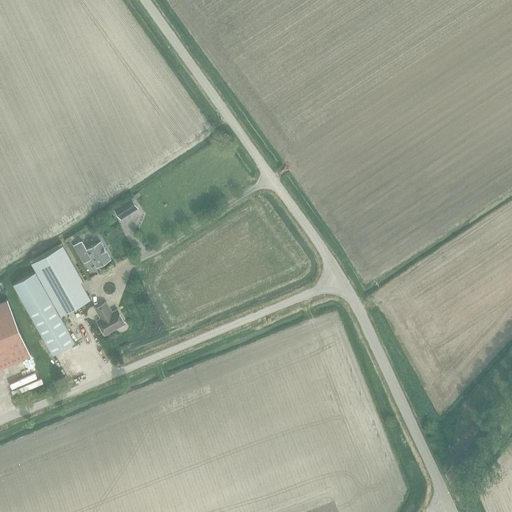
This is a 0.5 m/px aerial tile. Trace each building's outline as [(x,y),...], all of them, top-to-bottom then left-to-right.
[(121,218),(138,207),(131,197),(114,208),(121,218)] [(84,263),(84,262),(92,258),(97,266),(110,258),(100,241),(87,249),(82,240),(74,245),(84,263)] [(35,271),(50,298),(51,297),(66,289),(83,279),(63,244),(62,242),(30,260),(32,262),(37,271),(35,271)] [(50,298),(35,271),(13,284),(53,354),(75,342),(50,298)] [(0,367),(31,354),(7,298),(0,301),(0,367)] [(98,320),(106,335),(126,323),(119,309),(113,312),(107,301),(96,308),(101,318),(98,320)]
